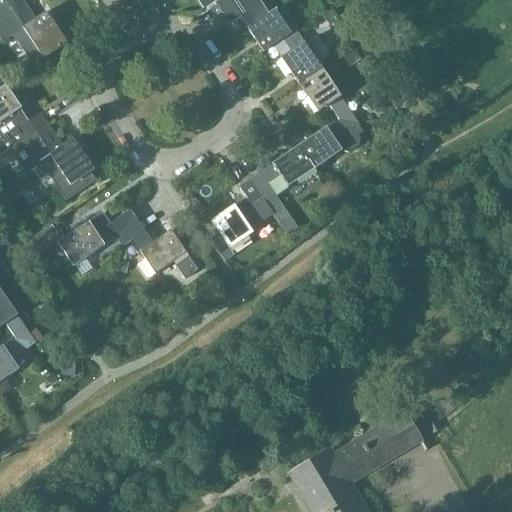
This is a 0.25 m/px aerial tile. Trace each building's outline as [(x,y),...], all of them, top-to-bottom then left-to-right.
[(0,29),(0,30),(4,27),(11,39),(15,37),(31,60),(39,54),(44,61),(67,45),(46,13),(35,21),(20,0),(18,0),(0,12),(0,29)] [(0,0),(0,12),(18,0),(0,0)] [(204,12),(216,4),(221,0),(198,0),(197,1),(204,12)] [(241,18),(249,30),(260,21),(269,15),(261,2),(263,0),(221,0),(216,4),(230,25),(241,18)] [(328,10),(322,14),(330,25),(336,21),(328,10)] [(264,54),(274,47),(274,46),(290,35),(275,12),(269,15),(260,21),(249,30),(248,31),(264,54)] [(281,60),(299,87),(322,71),(303,43),(299,46),(291,34),(290,35),(274,46),(274,47),(282,59),(281,60)] [(354,51),(343,59),(350,70),(361,62),(354,51)] [(11,63),(0,70),(0,85),(18,73),(11,63)] [(318,114),(329,107),(339,122),(340,122),(340,121),(343,126),(353,119),(339,99),(340,98),(322,71),(299,87),(318,114)] [(0,123),(8,118),(23,142),(47,126),(40,115),(28,123),(20,111),(22,110),(6,86),(0,90),(0,123)] [(326,129),(299,147),(314,170),(337,156),(341,153),(349,154),(359,148),(360,140),(358,137),(363,134),(353,119),(343,126),(340,121),(340,122),(339,122),(327,130),(326,129)] [(23,142),(10,151),(26,175),(41,164),(66,202),(96,182),(91,174),(94,171),(73,140),(62,148),(52,133),(47,126),(23,142)] [(273,167),(251,182),(266,204),(276,196),(287,188),(314,170),(299,147),(272,165),(273,167)] [(266,204),(251,182),(240,189),(247,200),(236,208),(234,207),(211,223),(230,250),(253,235),(246,225),(264,213),(261,208),(266,204)] [(314,201),(326,217),(339,207),(327,191),(314,201)] [(276,196),(266,204),(272,213),(273,214),(283,207),(276,196)] [(121,247),(122,247),(116,237),(137,222),(131,212),(130,211),(110,225),(103,214),(58,244),(73,267),(102,248),(105,253),(119,244),(121,247)] [(290,218),(280,225),(287,236),(298,229),(290,218)] [(116,237),(122,247),(132,240),(140,252),(155,276),(174,264),(185,281),(198,271),(171,232),(152,244),(143,231),(137,222),(116,237)] [(51,226),(38,235),(45,246),(59,237),(56,234),(51,226)] [(0,250),(0,251),(9,245),(0,232),(0,250)] [(125,264),(120,263),(117,262),(114,272),(122,274),(125,264)] [(16,340),(15,341),(16,341),(17,341),(19,344),(30,337),(29,336),(16,317),(17,316),(0,291),(0,328),(6,325),(16,340)] [(30,337),(35,344),(44,342),(36,331),(29,336),(30,337)] [(3,347),(0,349),(0,382),(18,371),(11,360),(35,344),(30,337),(19,344),(17,341),(16,341),(15,341),(4,348),(3,347)] [(62,376),(74,377),(76,364),(64,363),(63,363),(62,376)] [(421,442),(403,411),(333,453),(330,448),(289,472),(312,511),(365,511),(350,486),(375,471),(374,470),(421,442)] [(423,423),(431,436),(442,429),(434,416),(423,423)]
